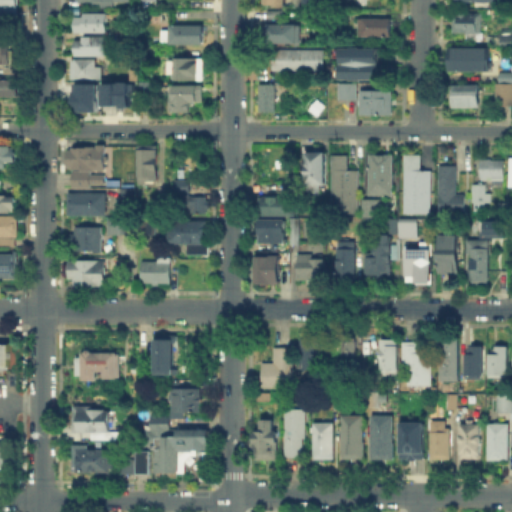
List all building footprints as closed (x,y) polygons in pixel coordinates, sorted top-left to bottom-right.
[(0,0),(20,0),(20,17),(0,16),(0,0)] [(267,18),(267,11),(284,11),(284,19),(267,18)] [(76,32),(76,13),(110,14),(110,32),(76,32)] [(453,15),(482,15),(482,40),(470,40),(470,34),(453,34),(453,15)] [(358,38),(358,19),(393,19),(393,38),(358,38)] [(262,44),(262,25),(301,25),(301,44),(262,44)] [(167,44),(168,27),(206,27),(205,44),(167,44)] [(117,40),(117,32),(128,32),(128,40),(117,40)] [(511,53),(502,53),(503,34),(511,34),(511,53)] [(108,40),(108,56),(79,56),(79,40),(108,40)] [(0,64),(0,46),(11,46),(11,64),(0,64)] [(341,80),(341,48),(382,48),(382,80),(341,80)] [(452,48),(491,49),(491,73),(452,73),(452,48)] [(276,72),(276,49),(326,49),(326,72),(276,72)] [(95,57),(95,65),(100,65),(100,79),(70,79),(70,57),(95,57)] [(175,79),(175,60),(205,61),(205,79),(175,79)] [(499,74),(511,74),(511,107),(499,107),(499,74)] [(0,99),(0,80),(19,80),(19,99),(0,99)] [(137,91),(137,80),(148,80),(148,91),(137,91)] [(74,82),(97,82),(97,111),(74,111),(74,82)] [(102,104),(102,82),(130,82),(130,107),(120,107),(120,104),(102,104)] [(341,84),(357,84),(357,100),(341,100),(341,84)] [(277,86),(277,112),(261,112),(261,86),(277,86)] [(206,88),(205,104),(191,104),(191,111),(176,111),(176,88),(206,88)] [(453,88),(480,88),(479,109),(453,109),(453,88)] [(395,92),(395,116),(362,116),(362,92),(395,92)] [(0,139),(14,139),(14,147),(21,147),(21,161),(9,161),(9,171),(0,171),(0,139)] [(159,147),(159,183),(141,183),(142,147),(159,147)] [(72,148),(107,148),(107,173),(95,173),(95,177),(106,178),(106,188),(72,187),(72,148)] [(310,185),(311,154),(327,154),(327,185),(310,185)] [(423,154),(423,171),(433,171),(433,214),(406,214),(406,154),(423,154)] [(372,155),(395,156),(395,199),(372,199),(372,155)] [(349,156),(349,172),(361,172),(361,215),(332,215),(332,156),(349,156)] [(482,179),(483,158),(505,158),(505,179),(482,179)] [(442,167),(457,167),(457,195),(466,195),(466,213),(441,213),(442,167)] [(175,192),(175,181),(190,181),(190,192),(175,192)] [(0,182),(3,182),(2,196),(17,196),(17,212),(0,212),(0,182)] [(475,186),(486,186),(486,203),(475,203),(475,186)] [(123,202),(123,187),(139,187),(138,202),(123,202)] [(68,191),(68,214),(108,214),(107,191),(68,191)] [(178,213),(178,197),(208,197),(208,214),(178,213)] [(262,216),(262,198),(293,198),(293,217),(262,216)] [(367,201),(383,201),(382,220),(367,220),(367,201)] [(0,238),(0,217),(18,217),(17,238),(0,238)] [(380,246),(380,233),(387,233),(387,217),(396,217),(396,236),(390,236),(390,275),(364,275),(364,246),(380,246)] [(398,217),(397,237),(416,237),(416,217),(398,217)] [(112,235),(112,219),(135,219),(135,235),(112,235)] [(141,235),(141,219),(157,219),(157,235),(141,235)] [(283,241),(262,241),(262,226),(272,226),(272,220),(283,220),(283,241)] [(290,245),(290,221),(301,221),(301,245),(290,245)] [(170,223),(211,223),(211,253),(195,253),(195,248),(170,248),(170,223)] [(104,228),(104,252),(74,252),(74,228),(104,228)] [(442,237),(458,237),(458,272),(442,272),(442,237)] [(341,238),(357,238),(357,286),(341,286),(341,238)] [(404,280),(404,248),(418,248),(418,241),(431,241),(431,282),(414,282),(414,280),(404,280)] [(490,241),(490,284),(472,284),(472,241),(490,241)] [(0,252),(15,252),(15,277),(0,277),(0,252)] [(299,280),(299,255),(326,255),(326,280),(299,280)] [(141,260),(141,283),(172,283),(172,256),(158,256),(158,261),(141,260)] [(68,259),(106,259),(106,287),(73,287),(73,278),(68,278),(68,259)] [(282,259),(282,284),(259,284),(259,259),(282,259)] [(156,334),(155,374),(179,374),(179,334),(156,334)] [(345,339),(359,339),(359,373),(345,373),(345,339)] [(382,374),(382,340),(400,340),(399,374),(382,374)] [(10,342),(0,341),(0,365),(9,366),(10,342)] [(442,341),(460,341),(460,381),(442,381),(442,341)] [(302,342),(321,342),(321,372),(302,372),(302,342)] [(420,344),(420,354),(433,354),(433,385),(411,385),(411,368),(404,368),(404,344),(420,344)] [(262,363),(262,388),(295,388),(295,346),(274,346),(274,363),(262,363)] [(469,348),(484,348),(484,378),(469,378),(469,348)] [(508,348),(508,376),(493,376),(493,348),(508,348)] [(75,357),(76,376),(81,376),(82,380),(95,379),(95,370),(104,370),(104,379),(115,378),(115,374),(117,374),(117,357),(116,357),(116,353),(90,354),(90,350),(87,350),(87,353),(82,353),(82,357),(75,357)] [(172,388),(172,411),(202,412),(202,388),(172,388)] [(449,411),(449,394),(459,394),(459,411),(449,411)] [(74,405),(74,431),(109,431),(109,410),(106,410),(106,408),(92,408),(92,405),(74,405)] [(285,456),(285,408),(306,408),(306,437),(303,437),(303,456),(285,456)] [(342,414),(342,458),(365,458),(365,414),(363,414),(342,414)] [(372,459),(372,415),(394,415),(394,459),(386,459),(372,459)] [(172,424),(153,424),(153,416),(172,416),(172,424)] [(253,430),(254,461),(279,461),(279,430),(276,430),(275,418),(260,418),(260,430),(253,430)] [(314,458),(314,422),(335,422),(335,458),(314,458)] [(431,425),(430,459),(452,459),(452,425),(448,425),(448,422),(436,422),(436,425),(431,425)] [(461,423),(461,458),(481,458),(481,423),(461,423)] [(489,423),(488,460),(509,460),(509,423),(507,423),(489,423)] [(155,449),(155,473),(180,473),(181,452),(210,452),(210,430),(178,429),(178,437),(164,437),(163,449),(155,449)] [(401,431),(401,458),(423,458),(423,431),(416,431),(401,431)] [(0,441),(0,469),(10,469),(10,441),(0,441)] [(73,443),(89,444),(89,448),(110,448),(114,448),(114,469),(110,469),(110,472),(73,472),(73,443)] [(123,475),(123,451),(150,451),(150,475),(123,475)]
